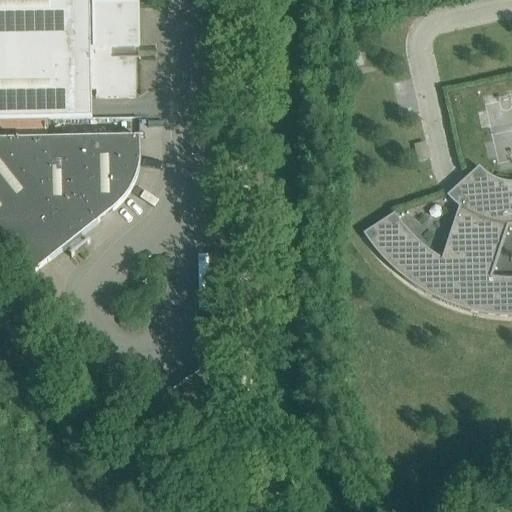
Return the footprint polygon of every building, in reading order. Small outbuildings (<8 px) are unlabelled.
[(0,0),(0,121),(92,120),(92,93),(95,93),(96,99),(136,99),(134,11),(122,11),(122,2),(104,2),(104,11),(90,12),(89,0),(0,0)] [(132,135),(132,121),(100,121),(100,135),(132,135)] [(120,206),(126,199),(132,189),(136,179),(139,170),(140,160),(140,139),(0,141),(0,147),(74,243),(112,212),(120,206)] [(0,237),(31,276),(35,273),(74,243),(0,147),(0,237)] [(403,227),(399,221),(395,216),(394,215),(363,235),(368,242),(374,249),(379,256),(385,263),(392,269),(398,275),(405,280),(412,286),(420,290),(421,291),(428,295),(436,300),(444,303),(452,306),(461,309),(469,312),(478,314),(486,315),(495,316),(504,317),(511,317),(511,183),(511,184),(508,183),(506,183),(504,183),(502,182),(499,181),(497,181),(495,180),(493,179),(491,178),(489,176),(487,175),(485,174),(484,172),(482,171),(480,169),(479,168),(472,175),(467,179),(447,197),(459,209),(442,260),(436,256),(430,252),(424,248),(419,243),(413,238),(408,232),(403,227)] [(201,371),(162,401),(207,460),(226,445),(212,425),(231,410),(201,371)]
